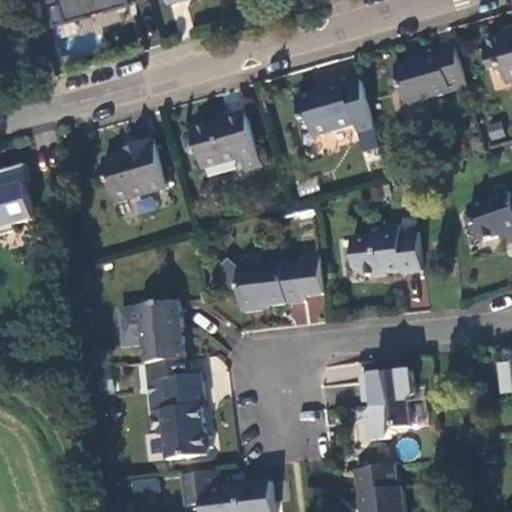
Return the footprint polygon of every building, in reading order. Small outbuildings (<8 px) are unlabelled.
[(125,1),(127,0),(57,0),(62,19),(79,14),(80,21),(127,8),(125,1)] [(157,0),(160,8),(176,4),(175,0),(157,0)] [(79,14),(62,19),(64,25),(80,21),(79,14)] [(511,41),(488,49),(497,78),(506,76),(511,90),(511,89),(511,41)] [(410,109),(469,91),(457,50),(443,54),(442,48),(422,54),(424,64),(399,72),(410,109)] [(361,142),(376,137),(361,86),(346,91),(344,83),(327,89),(329,95),(300,103),(308,131),(311,130),(317,147),(359,135),(361,142)] [(262,171),(249,120),(229,126),(230,130),(195,138),(196,139),(188,141),(186,146),(189,158),(193,161),(201,159),(205,177),(243,167),(245,176),(262,171)] [(169,197),(156,149),(136,154),(139,163),(107,172),(118,211),(169,197)] [(31,165),(0,173),(0,174),(4,192),(0,192),(0,232),(1,237),(21,232),(19,226),(40,220),(31,186),(36,184),(31,165)] [(511,198),(473,211),(484,245),(506,238),(511,247),(511,198)] [(405,278),(425,276),(420,236),(402,238),(401,231),(383,232),(383,240),(356,243),(358,275),(363,281),(404,277),(405,278)] [(303,261),(303,266),(241,272),(246,317),(265,315),(265,310),(307,306),(306,301),(326,299),(322,259),(303,261)] [(150,367),(190,362),(184,304),(145,308),(145,310),(149,347),(150,367)] [(149,347),(145,310),(125,312),(129,348),(149,347)] [(168,437),(170,463),(211,459),(210,457),(215,451),(214,441),(208,436),(206,411),(210,410),(207,378),(196,379),(195,362),(190,362),(150,367),(154,403),(157,402),(164,402),(165,413),(158,413),(160,438),(168,437)] [(412,376),(374,380),(377,410),(370,420),(374,437),(381,443),(392,442),(398,434),(413,432),(411,403),(415,397),(412,376)] [(164,402),(157,402),(158,413),(165,413),(164,402)] [(401,491),(398,469),(359,473),(362,511),(407,511),(405,490),(401,491)] [(225,493),(222,475),(184,478),(188,509),(205,509),(206,511),(280,511),(277,486),(233,489),(233,491),(225,493)] [(159,477),(129,478),(130,495),(160,494),(159,477)]
